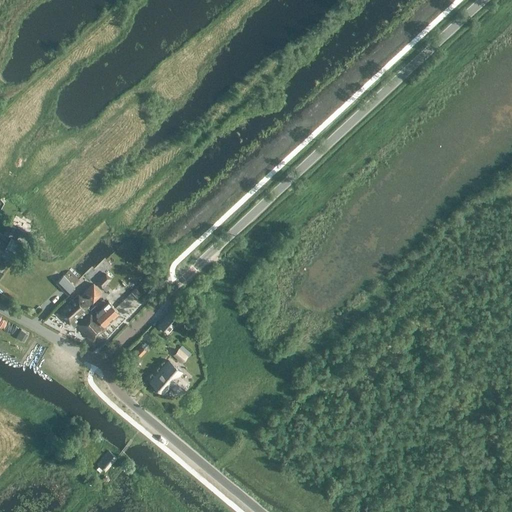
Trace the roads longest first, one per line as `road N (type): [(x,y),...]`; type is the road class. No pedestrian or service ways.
road 1 (tertiary): [(107,361),(178,282),(483,0)]
road 2 (tertiary): [(258,511),(116,390),(107,361)]
road 3 (tertiary): [(107,361),(0,308)]
